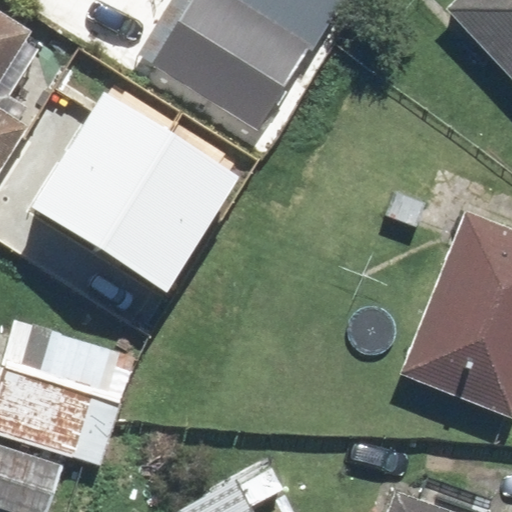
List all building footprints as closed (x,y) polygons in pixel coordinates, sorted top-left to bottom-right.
[(172,0),(142,51),(266,124),(311,48),(316,51),(345,0),(172,0)] [(511,0),(455,0),(451,4),(511,69),(511,0)] [(0,240),(7,245),(63,156),(25,132),(31,123),(0,102),(0,83),(35,28),(0,6),(0,240)] [(69,157),(23,229),(101,278),(147,206),(69,157)] [(435,197),(390,183),(378,221),(423,235),(435,197)] [(511,224),(470,207),(405,369),(511,412),(511,224)] [(8,363),(0,387),(0,428),(104,462),(124,400),(8,363)] [(0,504),(25,511),(47,511),(63,463),(0,442),(0,504)] [(466,511),(399,488),(390,511),(466,511)]
